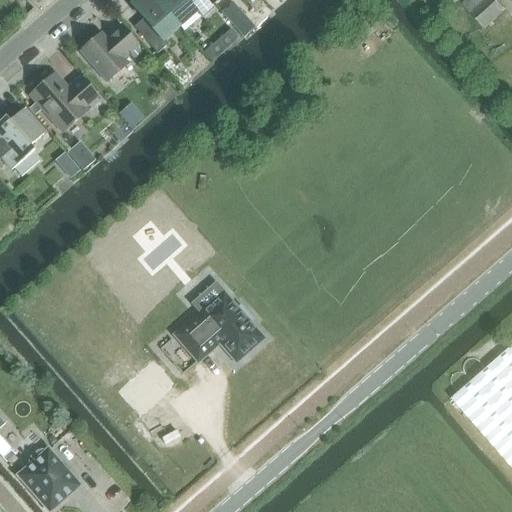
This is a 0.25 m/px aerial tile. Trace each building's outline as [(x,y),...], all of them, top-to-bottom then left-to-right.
[(179,26),(156,0),(137,0),(134,3),(135,5),(133,7),(149,26),(139,34),(158,55),(168,46),(162,40),(179,26)] [(156,0),(179,26),(196,11),(201,17),(211,8),(203,0),(156,0)] [(467,0),(461,6),(483,30),(503,12),(493,0),(467,0)] [(232,25),(243,15),(232,2),(221,12),(232,25)] [(80,53),(106,83),(128,64),(124,60),(128,56),(135,50),(138,47),(121,27),(106,39),(102,34),(80,53)] [(139,54),(135,50),(128,56),(132,61),(139,54)] [(54,78),(55,77),(54,76),(31,96),(32,97),(33,96),(38,102),(43,108),(63,131),(63,132),(64,133),(87,113),(84,110),(98,98),(81,78),(66,91),(54,78)] [(105,100),(101,103),(106,108),(109,105),(105,100)] [(38,102),(29,110),(34,116),(43,108),(38,102)] [(0,160),(1,160),(12,171),(34,152),(30,147),(44,136),(23,111),(4,128),(0,123),(0,160)] [(95,161),(79,143),(66,153),(83,172),(95,161)] [(80,171),(65,154),(55,162),(70,179),(80,171)] [(223,295),(174,337),(197,362),(218,344),(235,364),(262,340),(248,324),(251,322),(239,308),(236,311),(223,295)] [(511,347),(452,400),(511,468),(511,347)] [(29,461),(29,465),(15,478),(45,511),(49,511),(78,487),(46,450),(45,451),(42,451),(38,452),(31,457),(29,461)]
